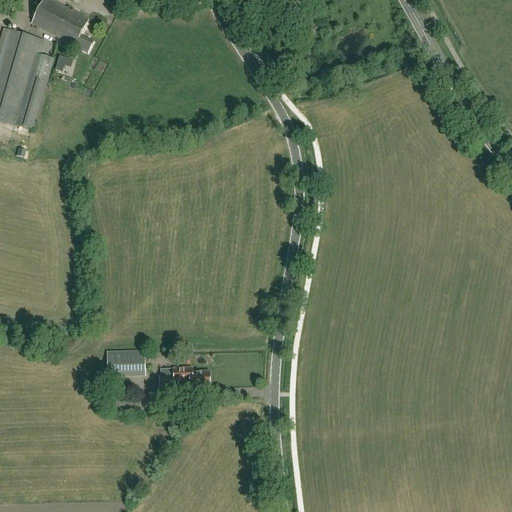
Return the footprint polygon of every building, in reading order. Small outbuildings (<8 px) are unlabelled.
[(88,54),(94,43),(81,36),(88,22),(47,0),(44,0),(31,25),(88,54)] [(283,0),(301,35),(316,27),(302,0),(283,0)] [(97,40),(107,40),(106,29),(96,30),(97,40)] [(4,30),(0,44),(0,122),(32,132),(53,61),(40,57),(44,42),(4,30)] [(108,373),(145,372),(144,352),(107,353),(108,373)] [(174,370),(174,378),(160,379),(161,392),(178,391),(178,384),(190,384),(190,391),(210,390),(210,373),(192,373),(192,369),(174,370)]
